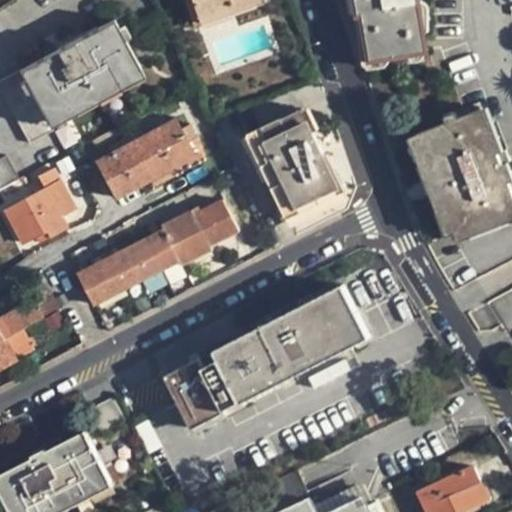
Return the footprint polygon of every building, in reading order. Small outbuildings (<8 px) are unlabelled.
[(255,0),(192,0),(197,14),(226,5),(229,12),(256,3),(255,0)] [(356,0),(359,16),(364,15),(371,59),(427,51),(419,2),(416,3),(415,0),(356,0)] [(201,22),(229,12),(226,5),(197,14),(201,22)] [(52,130),(46,119),(139,68),(113,19),(0,79),(0,88),(29,143),(52,130)] [(248,133),(260,155),(313,128),(302,109),(248,133)] [(511,188),(481,110),(417,134),(456,232),(511,209),(511,188)] [(140,113),(124,122),(126,127),(134,140),(142,135),(137,125),(145,122),(140,113)] [(175,118),(142,135),(134,140),(95,160),(115,197),(195,153),(189,142),(197,137),(189,123),(180,128),(175,118)] [(124,122),(94,138),(98,144),(126,127),(124,122)] [(313,128),(260,155),(289,217),(345,189),(328,153),(326,154),(313,128)] [(0,159),(0,189),(19,179),(7,156),(0,159)] [(9,208),(26,241),(46,229),(50,236),(67,227),(61,215),(75,207),(54,170),(45,175),(50,185),(9,208)] [(225,199),(196,214),(211,246),(241,232),(225,199)] [(22,243),(26,241),(9,208),(5,210),(22,243)] [(214,251),(211,246),(196,214),(194,210),(164,225),(166,230),(181,261),(184,266),(214,251)] [(94,305),(181,261),(166,230),(79,273),(94,305)] [(0,315),(0,366),(14,358),(4,338),(59,306),(43,274),(2,297),(9,310),(0,315)] [(200,359),(167,376),(194,428),(226,412),(225,410),(242,401),(243,403),(371,338),(344,285),(215,351),(219,359),(204,367),(200,359)] [(125,420),(113,398),(90,410),(101,431),(125,420)] [(32,458),(0,475),(0,489),(11,511),(45,511),(110,479),(86,431),(46,451),(45,449),(32,456),(32,458)] [(460,511),(488,499),(474,468),(420,492),(429,511),(460,511)] [(297,470),(253,492),(262,511),(264,511),(306,491),(297,470)] [(356,484),(320,502),(325,511),(361,494),(356,484)] [(371,511),(364,496),(329,511),(371,511)] [(317,511),(311,499),(283,511),(317,511)]
